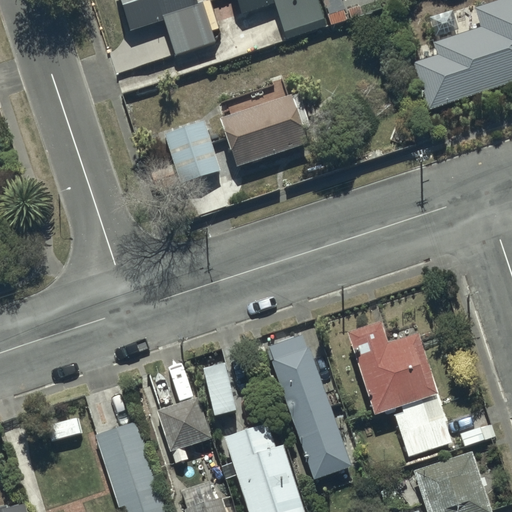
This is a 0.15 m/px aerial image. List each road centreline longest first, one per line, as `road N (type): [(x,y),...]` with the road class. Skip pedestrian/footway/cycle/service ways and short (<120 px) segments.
road 1 (residential): [(486,193),(131,310)]
road 2 (residential): [(131,310),(26,0)]
road 3 (residential): [(131,310),(0,354)]
